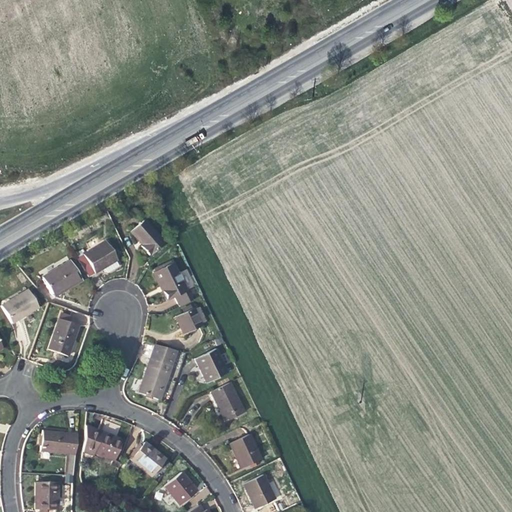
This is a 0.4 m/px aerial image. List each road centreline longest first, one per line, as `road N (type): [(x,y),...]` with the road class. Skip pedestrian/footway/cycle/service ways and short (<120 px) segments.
road 1 (primary): [(0,257),(438,0)]
road 2 (track): [(160,189),(492,0)]
road 3 (primary): [(401,0),(95,178)]
road 4 (residential): [(231,511),(212,473),(170,433),(99,401)]
